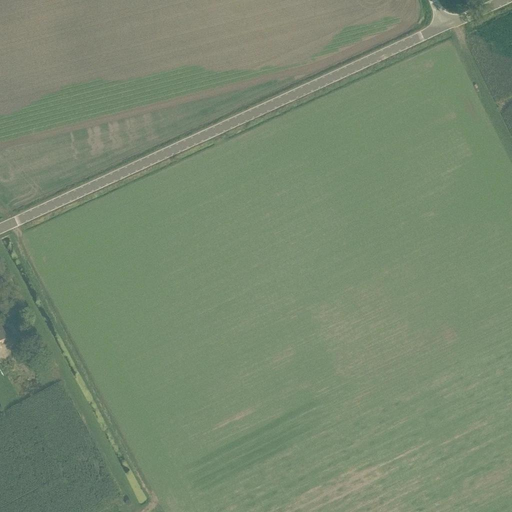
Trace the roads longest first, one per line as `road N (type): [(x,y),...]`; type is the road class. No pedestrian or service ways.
road 1 (unclassified): [(0,228),(452,21)]
road 2 (track): [(452,21),(511,143)]
